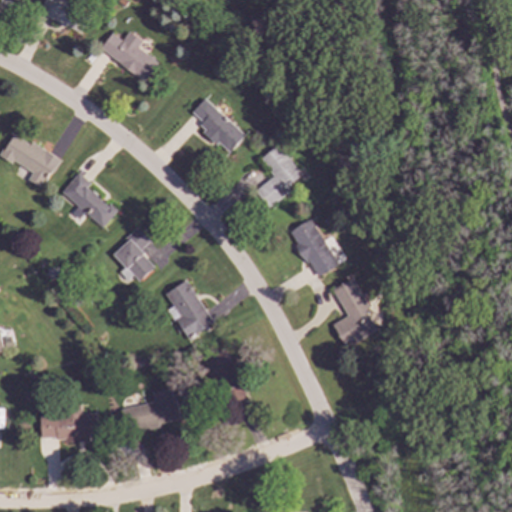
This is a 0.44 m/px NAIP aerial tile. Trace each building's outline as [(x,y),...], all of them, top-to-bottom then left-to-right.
[(44,0),(83,0),(79,8),(91,15),(81,34),(65,25),(65,27),(38,12),(44,0)] [(128,31),(142,41),(137,47),(158,62),(144,81),(99,48),(111,32),(122,40),(128,31)] [(203,95),(245,134),(229,151),(218,141),(216,144),(201,131),(204,128),(198,123),(201,120),(190,110),(203,95)] [(14,132),(30,142),(32,140),(61,158),(53,172),(50,170),(45,179),(43,178),(39,185),(28,178),(32,171),(13,159),(11,161),(0,154),(0,150),(2,147),(4,148),(14,132)] [(277,142),(301,172),(286,184),(290,189),(268,206),(254,189),(272,174),(267,168),(268,167),(259,156),(277,142)] [(79,171),(91,182),(87,186),(108,204),(110,202),(117,209),(103,226),(62,191),(79,171)] [(309,216),(339,262),(317,276),(307,260),(306,262),(294,244),(296,243),(288,230),(309,216)] [(125,237),(137,226),(151,241),(149,243),(148,241),(141,248),(144,251),(143,253),(154,265),(138,280),(113,252),(127,239),(125,237)] [(52,266),(58,272),(50,278),(45,272),(52,266)] [(332,288),(352,276),(368,305),(366,307),(365,309),(377,329),(345,347),(332,323),(347,314),(332,288)] [(164,292),(185,278),(215,321),(189,339),(175,318),(179,315),(164,292)] [(203,356),(225,347),(234,369),(233,369),(239,382),(241,382),(248,398),(229,405),(218,378),(213,380),(203,356)] [(151,390),(170,386),(173,396),(175,395),(180,417),(159,422),(159,425),(124,433),(121,418),(122,418),(120,408),(153,400),(151,390)] [(38,415),(63,414),(62,403),(81,403),(81,412),(95,411),(96,437),(89,437),(89,440),(64,441),(64,439),(56,439),(56,436),(39,437),(38,415)]
